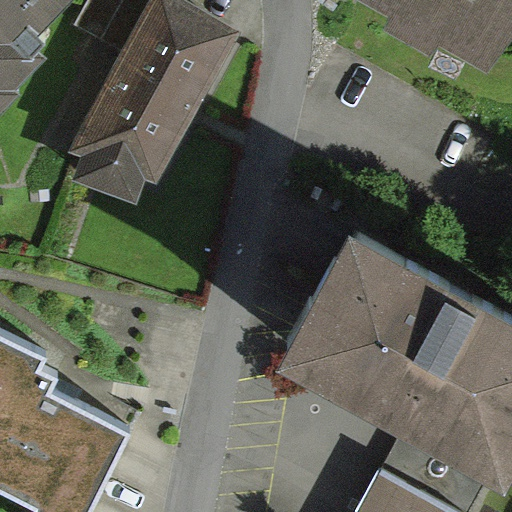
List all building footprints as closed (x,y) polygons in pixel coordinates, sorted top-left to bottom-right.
[(30,8),(37,0),(0,0),(0,77),(50,27),(30,8)] [(89,0),(76,26),(117,48),(75,126),(89,133),(79,164),(136,182),(143,162),(157,170),(239,18),(205,0),(89,0)] [(428,39),(435,25),(488,54),(511,10),(511,0),(391,0),(392,0),(384,15),(428,39)] [(511,479),(511,316),(359,233),(283,372),(505,493),(511,479)] [(48,337),(0,313),(0,467),(40,487),(27,511),(81,511),(131,411),(53,372),(60,358),(42,349),(48,337)]
